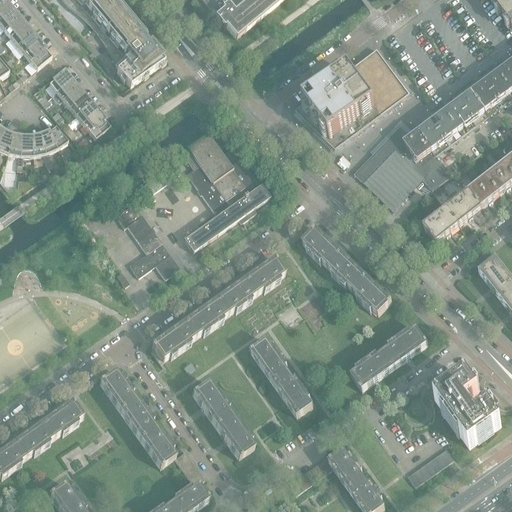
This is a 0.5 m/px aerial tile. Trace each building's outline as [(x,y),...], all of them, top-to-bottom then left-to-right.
[(117,7),(111,0),(62,0),(64,3),(66,5),(68,8),(71,10),(76,14),(82,19),(87,24),(92,29),(97,34),(101,39),(103,42),(105,45),(111,56),(115,63),(120,72),(117,74),(130,90),(165,66),(158,58),(157,56),(156,55),(151,49),(152,48),(117,7)] [(188,0),(191,3),(194,0),(199,0),(210,12),(211,11),(217,18),(215,20),(221,28),(224,31),(226,29),(236,42),(285,0),(252,0),(251,1),(242,9),(239,11),(235,15),(230,9),(233,6),(227,0),(188,0)] [(511,0),(487,0),(511,32),(511,0)] [(0,23),(12,13),(5,5),(0,9),(0,23)] [(0,29),(4,34),(19,21),(12,13),(0,23),(0,29)] [(10,42),(25,29),(19,21),(4,34),(10,42)] [(17,49),(32,37),(25,29),(10,42),(17,49)] [(23,57),(38,45),(32,37),(17,49),(23,57)] [(30,65),(45,52),(38,45),(23,57),(30,65)] [(37,73),(52,61),(45,52),(30,65),(37,73)] [(360,134),(410,98),(377,53),(295,114),(335,153),(360,134)] [(9,69),(15,64),(12,60),(6,65),(9,69)] [(0,81),(9,75),(0,63),(0,81)] [(12,72),(18,68),(15,64),(9,69),(12,72)] [(511,95),(511,69),(510,71),(509,70),(499,78),(511,95)] [(56,96),(71,84),(64,75),(49,88),(56,96)] [(489,120),(511,102),(511,95),(499,78),(488,86),(489,86),(483,90),(472,98),(489,120)] [(62,104),(78,91),(71,84),(56,96),(62,104)] [(69,112),(84,99),(78,91),(62,104),(69,112)] [(462,140),(489,120),(472,98),(461,106),(462,107),(457,111),(456,110),(446,118),(446,117),(445,118),(462,140)] [(42,108),(47,103),(44,99),(39,104),(42,108)] [(75,120),(91,107),(84,99),(69,112),(75,120)] [(45,112),(51,107),(47,103),(42,108),(45,112)] [(82,128),(97,115),(91,107),(75,120),(82,128)] [(55,123),(61,119),(57,115),(52,120),(55,123)] [(89,135),(104,123),(97,115),(82,128),(89,135)] [(436,159),(462,140),(445,118),(435,125),(435,126),(430,130),(429,129),(419,137),(432,155),(436,159)] [(58,127),(64,123),(61,119),(55,123),(58,127)] [(95,144),(111,131),(104,123),(89,135),(95,144)] [(68,145),(56,130),(48,136),(57,153),(68,146),(68,145)] [(392,213),(422,183),(433,193),(434,192),(439,189),(450,180),(444,171),(435,160),(436,159),(432,155),(418,166),(405,147),(413,141),(410,139),(407,136),(400,130),(354,177),(369,192),(370,191),(392,213)] [(68,139),(74,135),(70,131),(65,135),(68,139)] [(71,143),(77,138),(74,135),(68,139),(71,143)] [(0,155),(8,158),(13,139),(5,136),(0,145),(0,155)] [(57,153),(48,136),(40,139),(45,158),(43,158),(47,172),(52,170),(48,157),(57,153)] [(271,201),(261,189),(260,189),(233,150),(222,158),(208,137),(181,157),(192,174),(186,178),(214,217),(202,226),(205,230),(199,234),(185,244),(185,243),(183,244),(192,257),(193,256),(193,255),(239,223),(242,226),(256,216),(254,213),(269,202),(271,201)] [(419,137),(413,141),(405,147),(418,166),(432,155),(419,137)] [(20,160),(22,141),(13,139),(8,158),(18,160),(20,160)] [(45,158),(40,139),(31,141),(33,161),(43,158),(45,158)] [(33,161),(31,141),(22,141),(20,160),(18,160),(16,174),(22,174),(23,161),(33,161)] [(345,156),(342,159),(350,167),(353,163),(345,156)] [(511,160),(503,167),(511,177),(511,160)] [(511,188),(511,177),(503,167),(486,181),(499,198),(506,193),(507,194),(511,190),(510,190),(511,188)] [(145,188),(135,195),(145,210),(155,203),(152,198),(171,184),(164,174),(144,188),(145,188)] [(499,198),(486,181),(468,195),(482,212),(488,207),(489,208),(493,204),(493,203),(499,198)] [(442,194),(439,189),(434,192),(438,197),(442,194)] [(180,273),(128,199),(124,193),(109,204),(119,218),(115,221),(120,226),(123,233),(127,230),(146,257),(129,269),(138,281),(155,269),(165,283),(180,273)] [(482,212),(468,195),(446,212),(459,229),(468,222),(469,223),(471,222),(473,220),(473,219),(482,212)] [(459,229),(446,212),(423,230),(424,231),(424,232),(427,236),(428,236),(436,247),(446,240),(447,241),(449,239),(451,237),(450,236),(459,229)] [(328,271),(341,257),(316,233),(316,232),(302,247),(308,252),(306,254),(312,259),(321,268),(322,266),(328,271)] [(511,296),(511,282),(510,280),(496,262),(499,260),(495,255),(486,262),(490,267),(479,275),(502,304),(511,296)] [(352,295),(366,280),(341,257),(328,271),(333,276),(331,278),(346,292),(348,290),(352,295)] [(264,296),(280,285),(279,283),(285,278),(276,266),(275,263),(275,264),(274,262),(273,262),(273,263),(245,283),(256,298),(262,294),(264,296)] [(130,287),(121,276),(116,279),(124,291),(130,287)] [(391,307),(392,305),(391,305),(366,280),(352,295),(358,300),(357,302),(371,316),(373,314),(378,320),(389,309),(391,307)] [(236,316),(252,305),(250,303),(256,298),(245,283),(217,303),(228,319),(234,314),(236,316)] [(511,296),(502,304),(511,317),(511,296)] [(203,339),(223,325),(222,323),(228,319),(217,303),(184,326),(196,342),(202,337),(203,339)] [(171,362),(191,348),(190,346),(196,342),(184,326),(152,349),(151,349),(152,350),(152,351),(153,353),(151,354),(150,354),(160,367),(169,360),(171,362)] [(395,372),(427,349),(428,349),(427,347),(426,345),(425,345),(417,333),(410,337),(409,335),(398,342),(388,350),(390,352),(384,356),(395,372)] [(288,370),(279,358),(273,350),(271,351),(267,345),(254,353),(252,355),(250,356),(251,356),(274,389),(290,377),(286,371),(288,370)] [(363,395),(395,372),(384,356),(378,360),(376,358),(366,365),(356,373),(357,375),(351,379),(360,392),(361,394),(362,395),(363,395)] [(133,396),(127,387),(122,380),(120,382),(115,375),(103,384),(100,385),(99,387),(100,388),(120,415),(135,404),(131,398),(133,396)] [(311,402),(302,390),(296,382),(294,383),(290,377),(274,389),(297,421),(297,422),(299,421),(301,419),(313,410),(309,404),(311,402)] [(501,429),(490,414),(491,414),(490,412),(492,411),(490,408),(494,405),(487,395),(486,395),(482,398),(481,395),(479,396),(478,395),(477,395),(467,380),(435,403),(470,451),(501,429)] [(231,419),(227,413),(229,412),(214,391),(212,393),(208,386),(195,395),(193,397),(191,398),(192,398),(215,430),(231,419)] [(153,425),(147,416),(142,409),(140,410),(135,404),(120,415),(140,444),(155,432),(151,426),(153,425)] [(62,439),(78,428),(77,426),(83,421),(75,409),(73,407),(72,405),(71,405),(72,406),(43,426),(55,442),(61,437),(62,439)] [(252,444),(237,424),(235,425),(231,419),(215,430),(238,463),(240,462),(240,463),(242,461),(254,452),(250,446),(252,444)] [(34,460),(50,448),(49,446),(55,442),(43,426),(15,446),(26,462),(32,458),(34,460)] [(173,453),(167,444),(162,437),(160,438),(155,432),(140,444),(160,472),(159,472),(160,473),(161,471),(161,472),(164,470),(163,470),(174,463),(176,461),(171,455),(173,453)] [(0,480),(1,483),(22,468),(20,466),(26,462),(15,446),(0,456),(0,480)] [(454,463),(446,452),(441,456),(449,466),(454,463)] [(362,475),(356,466),(351,459),(349,460),(344,454),(332,463),(330,464),(328,465),(333,472),(349,494),(364,482),(360,477),(362,475)] [(178,469),(189,461),(184,455),(176,461),(174,463),(178,469)] [(449,466),(441,456),(437,459),(444,470),(449,466)] [(444,470),(437,459),(432,463),(439,473),(444,470)] [(182,474),(193,467),(189,461),(178,469),(182,474)] [(333,472),(328,465),(326,462),(321,466),(328,476),(333,472)] [(439,473),(432,463),(427,466),(435,476),(439,473)] [(328,476),(321,466),(316,469),(323,480),(328,476)] [(435,476),(427,466),(423,469),(430,480),(435,476)] [(185,479),(196,472),(193,467),(182,474),(185,479)] [(323,480),(316,469),(311,472),(318,483),(323,480)] [(430,480),(423,469),(418,473),(425,483),(430,480)] [(189,484),(200,477),(196,472),(185,479),(189,484)] [(318,483),(311,472),(306,476),(313,487),(318,483)] [(425,483),(418,473),(413,476),(420,487),(425,483)] [(313,487),(306,476),(301,480),(308,490),(313,487)] [(420,487),(413,476),(408,480),(415,490),(420,487)] [(198,488),(204,483),(200,477),(189,484),(194,491),(198,488)] [(308,490),(301,480),(296,483),(296,484),(289,490),(296,499),(308,490)] [(383,504),(376,495),(371,487),(369,489),(364,482),(349,494),(361,511),(384,511),(385,511),(381,505),(383,504)] [(84,511),(71,493),(69,494),(65,488),(52,497),(50,498),(48,499),(49,500),(57,511),(84,511)] [(208,502),(207,500),(198,488),(194,491),(191,492),(190,490),(174,502),(175,504),(169,508),(171,511),(197,511),(209,504),(208,503),(208,502)] [(321,507),(331,500),(327,494),(317,501),(321,507)]
